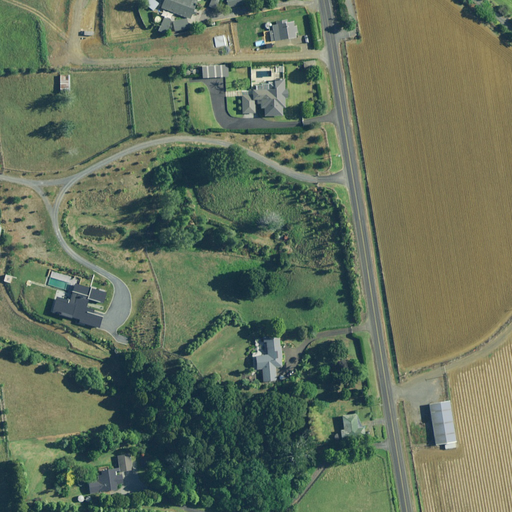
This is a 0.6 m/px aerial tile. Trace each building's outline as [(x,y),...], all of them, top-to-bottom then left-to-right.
[(157,0),(148,0),(145,8),(152,11),(157,0)] [(196,1),(193,0),(162,0),(159,8),(189,19),(196,1)] [(218,0),(210,0),(208,7),(215,9),(218,0)] [(71,2),(56,3),(57,12),(72,11),(71,2)] [(171,14),(161,11),(160,16),(170,19),(171,14)] [(169,20),(162,18),(158,31),(165,34),(169,20)] [(187,29),(185,19),(172,21),(174,31),(187,29)] [(285,23),(285,20),(270,22),(272,31),(268,31),(270,42),(295,38),(292,22),(285,23)] [(225,61),(224,36),(212,37),(213,50),(204,50),(204,62),(225,61)] [(302,59),(302,48),(287,49),(287,62),(293,61),(293,59),(302,59)] [(227,77),(226,64),(200,65),(201,78),(227,77)] [(69,76),(59,76),(59,95),(69,95),(69,76)] [(283,90),(283,82),(274,82),(274,85),(262,85),(262,86),(257,86),(256,90),(251,90),(251,95),(240,95),(240,113),(259,113),(259,108),(262,108),(262,116),(281,116),(281,107),(284,107),(284,98),(287,98),(287,90),(283,90)] [(62,296),(53,293),(48,313),(98,325),(104,309),(90,304),(91,301),(99,303),(106,287),(68,278),(62,296)] [(281,367),(278,339),(265,340),(266,355),(254,356),(256,370),(261,369),(263,382),(275,381),(274,368),(281,367)] [(455,442),(448,402),(428,405),(434,445),(455,442)] [(357,438),(355,417),(341,418),(343,430),(340,430),(340,439),(357,438)] [(119,471),(119,472),(131,470),(128,454),(116,457),(118,468),(100,471),(101,480),(87,482),(89,494),(116,490),(115,485),(122,484),(121,475),(114,476),(113,472),(119,471)]
